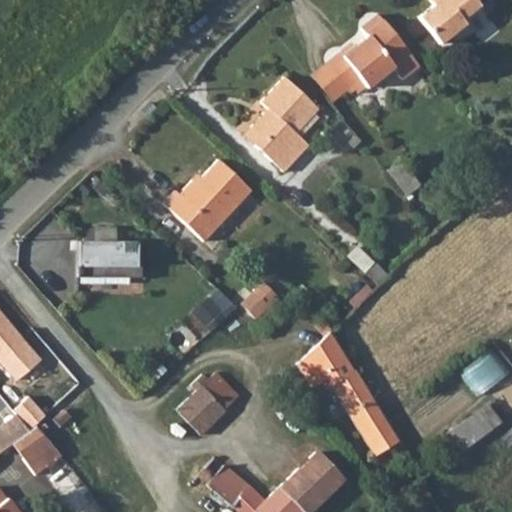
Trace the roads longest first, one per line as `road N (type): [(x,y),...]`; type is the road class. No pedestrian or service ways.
road 1 (residential): [(0,227),(239,0)]
road 2 (residential): [(159,462),(0,280)]
